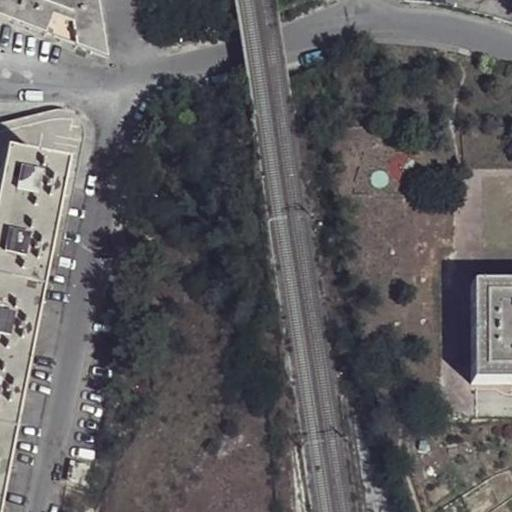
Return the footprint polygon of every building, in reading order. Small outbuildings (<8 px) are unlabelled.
[(0,0),(0,9),(100,48),(106,43),(98,0),(0,0)] [(0,20),(109,61),(106,43),(100,48),(0,9),(0,20)] [(49,244),(43,276),(56,279),(88,122),(88,115),(83,110),(76,108),(0,127),(0,140),(12,142),(13,132),(41,135),(44,123),(72,127),(61,179),(49,244)] [(0,167),(61,179),(72,127),(44,123),(41,135),(13,132),(12,142),(0,140),(0,167)] [(61,179),(0,167),(0,234),(49,244),(61,179)] [(43,276),(49,244),(0,234),(0,300),(36,308),(43,276)] [(511,285),(475,286),(475,385),(511,384),(511,285)] [(0,373),(22,377),(36,308),(0,300),(0,373)] [(0,446),(8,449),(22,377),(0,373),(0,446)] [(0,489),(8,449),(0,446),(0,489)] [(85,482),(87,466),(71,463),(68,480),(85,482)]
